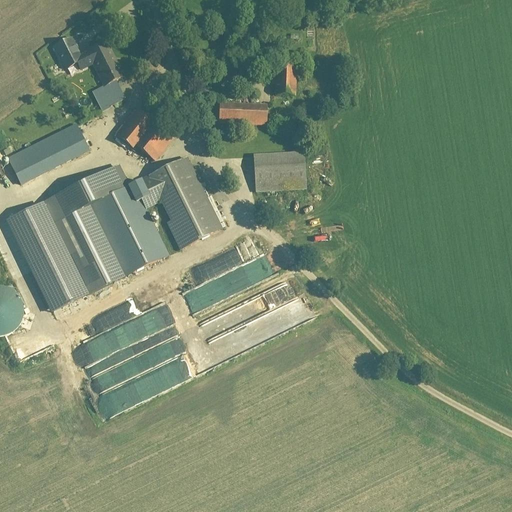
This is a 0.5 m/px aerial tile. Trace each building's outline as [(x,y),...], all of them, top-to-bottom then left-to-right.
[(249,48),(249,56),(267,55),(266,47),(249,48)] [(121,101),(93,49),(82,55),(102,92),(92,97),(100,112),(121,101)] [(204,64),(204,78),(235,78),(235,64),(204,64)] [(276,70),(274,99),(296,100),(298,71),(276,70)] [(218,107),(217,127),(266,129),(267,109),(218,107)] [(134,111),(114,139),(154,167),(173,139),(134,111)] [(7,161),(21,189),(88,155),(75,128),(7,161)] [(302,156),(250,161),(254,199),(306,194),(302,156)] [(38,207),(85,302),(168,260),(144,213),(155,207),(179,254),(223,232),(187,162),(128,191),(116,168),(38,207)]
